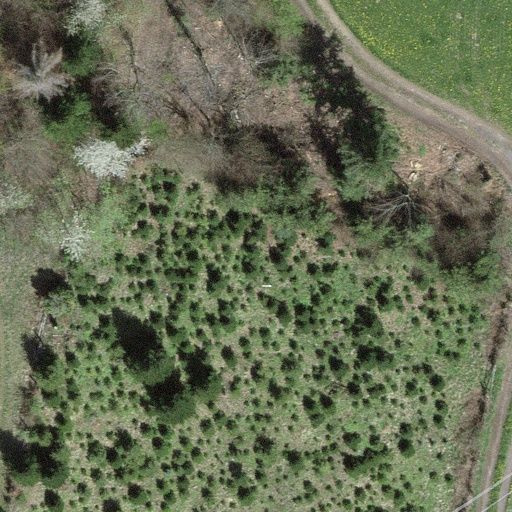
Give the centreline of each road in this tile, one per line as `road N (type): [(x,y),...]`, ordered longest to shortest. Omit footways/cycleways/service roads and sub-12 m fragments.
road 1 (track): [(0,292),(134,57),(176,0)]
road 2 (track): [(299,0),(493,109),(511,141)]
road 3 (track): [(511,369),(482,511)]
